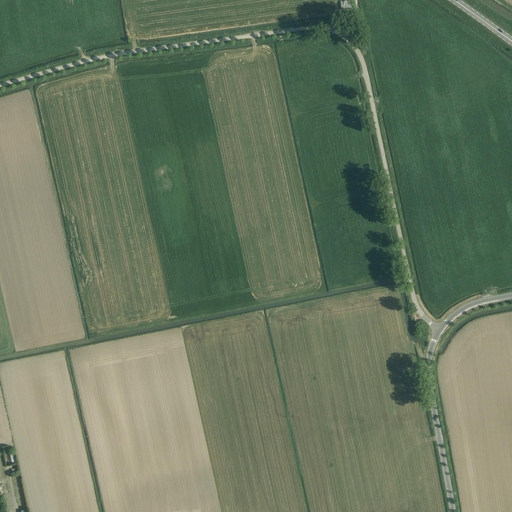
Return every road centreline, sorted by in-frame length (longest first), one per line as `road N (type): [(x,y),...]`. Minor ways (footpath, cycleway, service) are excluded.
road 1 (unclassified): [(0,84),(129,50),(314,26),(337,32),(367,80),(412,295),(438,331)]
road 2 (tertiary): [(453,511),(427,368),(438,331)]
